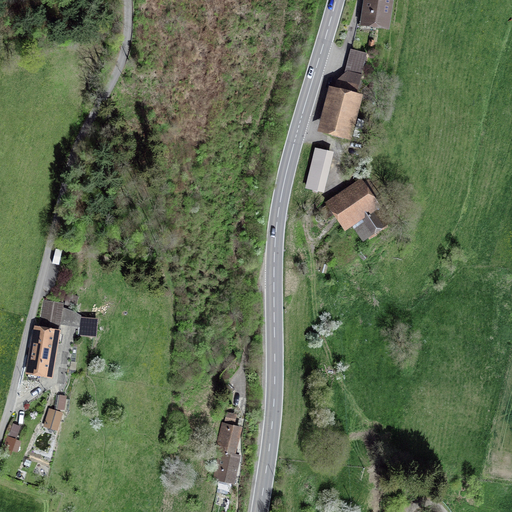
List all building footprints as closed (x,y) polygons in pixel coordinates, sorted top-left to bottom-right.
[(365,0),(362,23),(387,27),(391,0),(365,0)] [(366,54),(352,50),(345,73),(360,77),(366,54)] [(324,129),(345,135),(360,77),(345,73),(337,81),(324,129)] [(316,150),(307,187),(321,191),(330,153),(316,150)] [(354,218),(365,234),(386,220),(362,185),(332,205),(329,201),(319,208),(327,219),(336,213),(344,225),(354,218)] [(68,293),(65,304),(74,307),(77,296),(68,293)] [(45,301),(40,331),(56,333),(57,333),(62,304),(45,301)] [(93,335),(94,320),(80,319),(78,334),(93,335)] [(49,374),(56,333),(40,331),(36,330),(29,371),(49,374)] [(67,393),(57,393),(56,407),(60,409),(66,408),(67,393)] [(232,407),(242,409),(244,397),(234,396),(232,407)] [(57,428),(61,413),(50,410),(45,424),(57,428)] [(3,450),(10,453),(20,427),(13,424),(8,437),(3,450)] [(234,449),(239,427),(224,424),(221,437),(223,438),(221,446),(234,449)] [(220,452),(214,479),(232,483),(238,455),(220,452)]
